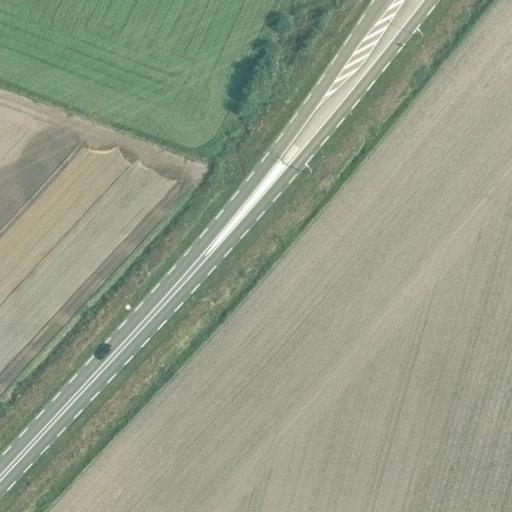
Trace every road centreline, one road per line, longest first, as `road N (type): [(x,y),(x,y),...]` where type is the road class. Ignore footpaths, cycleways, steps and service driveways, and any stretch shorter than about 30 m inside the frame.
road 1 (secondary): [(0,478),(224,235)]
road 2 (secondary): [(224,235),(310,148),(429,0)]
road 3 (secondary): [(383,0),(224,235)]
